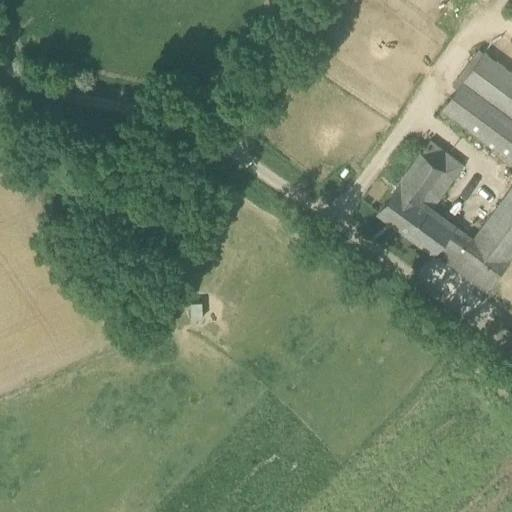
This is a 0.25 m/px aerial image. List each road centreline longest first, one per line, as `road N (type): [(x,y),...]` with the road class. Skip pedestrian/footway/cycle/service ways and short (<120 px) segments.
road 1 (unclassified): [(511,349),(216,139),(302,0)]
road 2 (track): [(216,139),(153,110),(59,96),(0,70)]
